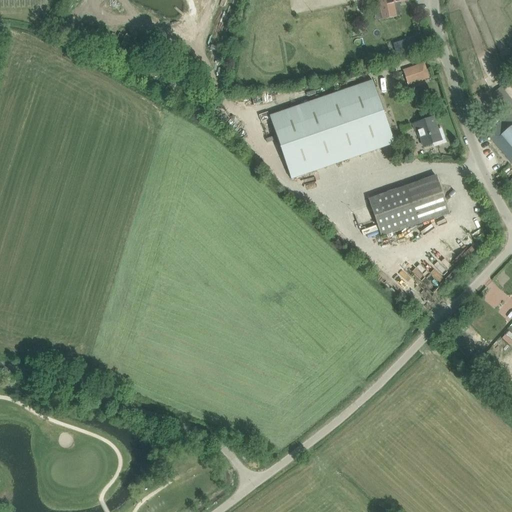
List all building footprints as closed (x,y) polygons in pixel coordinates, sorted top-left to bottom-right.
[(379,0),(383,19),(396,17),(393,3),(409,0),(408,0),(379,0)] [(118,49),(128,54),(133,44),(114,34),(112,39),(121,44),(118,49)] [(415,37),(394,44),(397,52),(417,45),(415,37)] [(403,71),(407,84),(428,77),(424,64),(403,71)] [(394,144),(373,80),(269,116),(291,179),(394,144)] [(511,112),(487,134),(511,162),(511,112)] [(418,129),(424,147),(433,143),(437,145),(446,142),(441,129),(436,131),(434,126),(436,125),(433,117),(413,124),(415,130),(418,129)] [(408,190),(370,203),(381,237),(449,213),(437,177),(429,179),(430,183),(408,190)] [(447,340),(454,347),(465,336),(458,328),(447,340)] [(479,351),(470,360),(478,368),(487,359),(479,351)]
